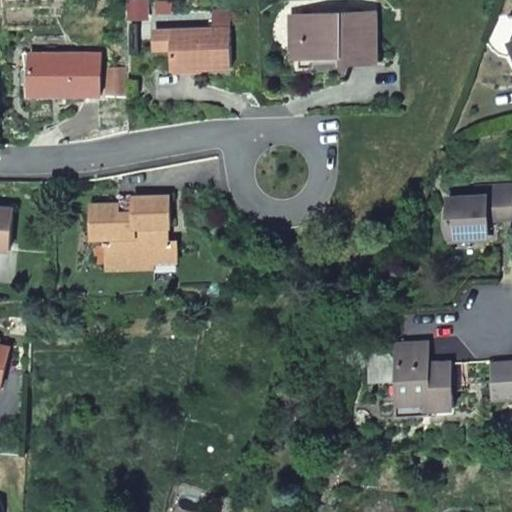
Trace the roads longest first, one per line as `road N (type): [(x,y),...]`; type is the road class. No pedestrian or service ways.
road 1 (residential): [(0,159),(89,156),(271,131)]
road 2 (residential): [(271,131),(242,158),(242,184),(258,206),(298,209)]
road 3 (residential): [(298,209),(322,178),(318,152),(298,134),(271,131)]
